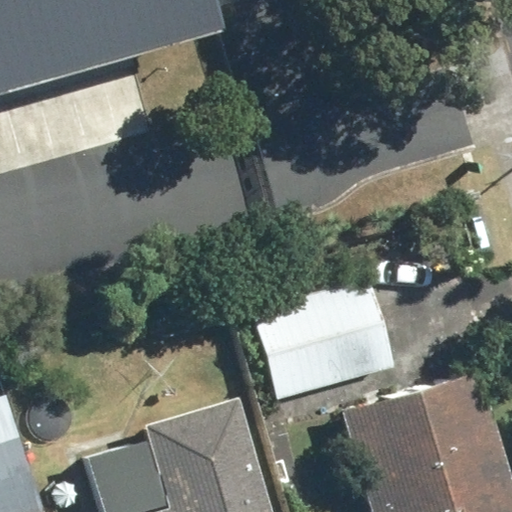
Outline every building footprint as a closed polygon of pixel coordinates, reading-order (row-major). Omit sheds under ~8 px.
[(0,0),(0,96),(192,36),(182,0),(0,0)] [(246,304),(273,401),(385,370),(358,273),(246,304)] [(508,511),(464,368),(338,406),(370,511),(508,511)] [(136,425),(161,509),(150,511),(261,511),(253,483),(249,484),(224,399),(136,425)] [(29,511),(0,404),(0,511),(29,511)] [(89,511),(118,511),(147,504),(129,443),(73,460),(89,511)]
